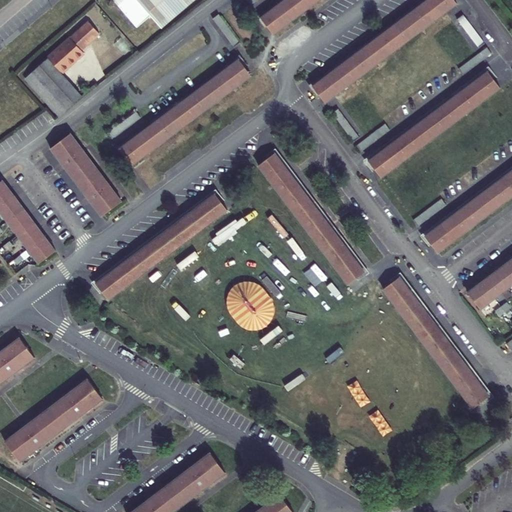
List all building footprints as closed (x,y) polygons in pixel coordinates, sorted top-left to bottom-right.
[(194,0),(125,0),(119,6),(136,27),(150,15),(160,29),(194,0)] [(284,0),(261,18),(267,26),(273,34),(313,4),(318,0),(284,0)] [(457,3),(454,0),(427,0),(312,87),(319,95),(325,104),(457,3)] [(240,43),(219,14),(213,19),(234,47),(240,43)] [(456,19),(478,47),(484,43),(463,14),(456,19)] [(99,33),(89,22),(79,31),(89,43),(99,33)] [(89,43),(79,31),(70,38),(80,50),(89,43)] [(84,53),(80,50),(70,38),(48,58),(61,73),(84,53)] [(487,46),(458,68),(463,75),(491,53),(487,46)] [(25,79),(59,116),(80,97),(48,59),(25,79)] [(238,59),(177,105),(119,149),(126,157),(132,165),(180,129),(232,90),(251,76),(245,67),(238,59)] [(501,88),(494,79),(488,70),(368,161),(375,170),(381,178),(501,88)] [(353,141),(360,137),(338,108),(332,113),(353,141)] [(136,112),(108,132),(112,138),(140,118),(136,112)] [(361,151),(390,129),(385,123),(356,145),(361,151)] [(121,201),(70,133),(50,148),(101,216),(121,201)] [(364,272),(275,153),(266,159),(258,165),(348,285),(356,278),(364,272)] [(511,196),(511,170),(425,236),(431,244),(438,252),(511,196)] [(13,195),(2,180),(0,181),(0,213),(6,222),(16,236),(27,250),(38,263),(55,251),(44,237),(34,223),(23,209),(13,195)] [(228,210),(222,202),(215,193),(96,283),(102,291),(108,300),(228,210)] [(418,225),(446,205),(442,199),(413,220),(418,225)] [(6,251),(12,246),(9,241),(2,246),(6,251)] [(16,264),(22,259),(19,255),(13,260),(16,264)] [(511,285),(511,259),(467,293),(480,309),(511,285)] [(489,396),(400,276),(391,283),(383,289),(472,409),(480,403),(489,396)] [(499,316),(510,308),(506,303),(495,310),(499,316)] [(0,383),(35,357),(20,337),(0,352),(0,383)] [(20,462),(104,398),(88,378),(5,442),(20,462)] [(173,511),(225,472),(210,453),(131,511),(173,511)] [(293,511),(280,494),(255,511),(293,511)]
